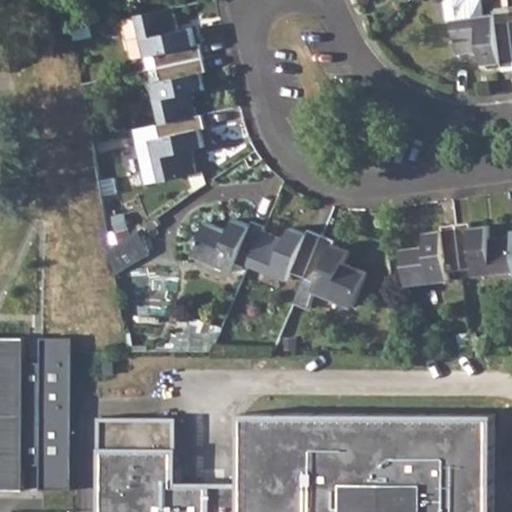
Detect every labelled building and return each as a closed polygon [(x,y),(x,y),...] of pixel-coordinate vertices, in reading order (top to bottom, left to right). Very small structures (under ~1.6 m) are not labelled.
[(511,19),(500,22),(498,12),(484,14),(482,0),(448,0),(447,4),(448,18),(457,18),(461,54),(484,51),(486,64),(504,62),(504,66),(511,65),(511,19)] [(511,5),(497,6),(498,12),(500,22),(511,19),(511,17),(511,6),(511,5)] [(140,16),(126,19),(137,60),(158,55),(161,68),(205,58),(202,45),(198,46),(195,29),(181,31),(177,8),(140,16)] [(205,58),(161,68),(163,82),(154,84),(163,125),(200,116),(195,92),(206,90),(203,72),(207,71),(205,58)] [(163,125),(159,126),(161,137),(153,139),(162,181),(198,173),(194,149),(205,147),(202,129),(206,128),(204,115),(200,116),(163,125)] [(159,126),(138,131),(149,184),(162,181),(153,139),(161,137),(159,126)] [(238,264),(249,268),(251,265),(265,230),(266,227),(254,222),(253,225),(235,218),(230,229),(210,222),(196,254),(235,271),(238,264)] [(470,224),(457,226),(463,269),(475,268),(476,276),(511,271),(511,235),(490,237),(488,225),(470,227),(470,224)] [(463,269),(457,226),(444,227),(445,230),(425,233),(427,246),(403,248),(407,285),(450,279),(449,271),(463,269)] [(265,230),(251,265),(290,280),(293,272),(305,276),(323,235),(311,230),(309,234),(291,227),(286,238),(265,230)] [(137,234),(112,252),(116,276),(150,253),(137,234)] [(305,276),(297,294),(311,300),(315,291),(353,306),(368,272),(345,262),(350,251),(333,244),(335,240),(323,235),(305,276)] [(297,294),(295,301),(308,306),(311,300),(297,294)] [(0,487),(26,488),(27,352),(26,337),(0,336),(0,487)] [(177,419),(103,419),(103,511),(491,511),(492,494),(492,415),(404,415),(245,414),(245,485),(177,485),(177,419)] [(43,463),(29,464),(31,484),(45,483),(43,463)]
